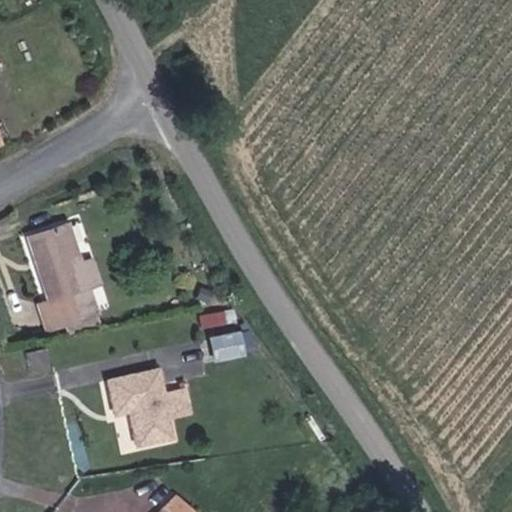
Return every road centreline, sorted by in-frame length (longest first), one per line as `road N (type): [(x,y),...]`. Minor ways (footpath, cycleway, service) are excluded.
road 1 (tertiary): [(157,94),(276,310),(409,511)]
road 2 (residential): [(157,94),(0,191)]
